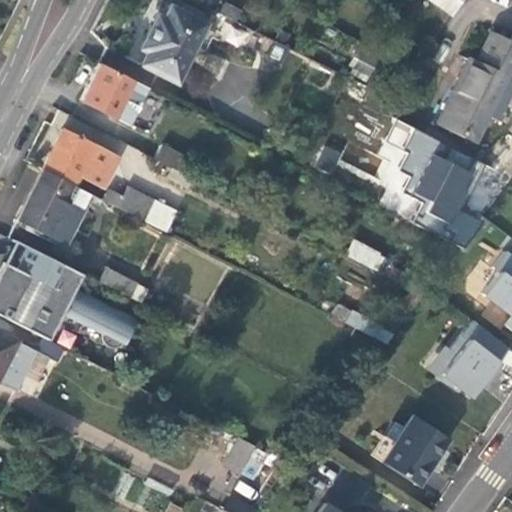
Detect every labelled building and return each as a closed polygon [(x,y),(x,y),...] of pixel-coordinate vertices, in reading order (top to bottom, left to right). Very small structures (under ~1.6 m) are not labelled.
[(426,0),(452,17),(464,0),(426,0)] [(139,64),(176,83),(206,23),(169,4),(163,17),(156,14),(138,48),(145,51),(139,64)] [(437,121),(475,140),(491,107),(501,111),(511,88),(511,44),(490,33),(475,63),(468,59),(437,121)] [(147,88),(96,63),(78,100),(128,125),(147,88)] [(457,208),(480,162),(395,119),(376,155),(385,159),(374,181),(388,189),(386,194),(420,211),(415,221),(467,247),(481,220),(457,208)] [(41,169),(70,184),(72,185),(77,175),(102,188),(117,158),(61,129),(41,169)] [(153,159),(168,166),(177,171),(184,157),(160,145),(153,159)] [(325,146),(315,165),(329,172),(338,153),(325,146)] [(70,184),(41,169),(16,219),(45,234),(62,243),(87,193),(72,185),(70,184)] [(111,179),(101,200),(141,220),(151,199),(111,179)] [(151,199),(141,220),(164,231),(174,211),(151,199)] [(351,241),(344,255),(369,269),(377,253),(351,241)] [(0,316),(35,334),(44,339),(58,313),(100,331),(100,332),(99,334),(99,335),(100,337),(100,339),(100,340),(101,341),(102,342),(103,344),(104,344),(105,346),(106,346),(108,347),(109,347),(111,347),(112,347),(114,347),(115,347),(117,346),(118,346),(119,345),(120,344),(121,342),(122,342),(134,318),(71,286),(78,273),(67,268),(25,246),(13,268),(5,263),(0,261),(0,316)] [(511,257),(504,251),(492,267),(498,271),(481,293),(511,316),(504,325),(511,330),(511,257)] [(104,266),(97,280),(128,296),(135,283),(104,266)] [(147,289),(135,283),(128,296),(139,303),(147,289)] [(419,297),(410,289),(395,307),(405,315),(419,297)] [(336,304),(331,316),(344,323),(350,311),(336,304)] [(496,362),(507,348),(471,319),(447,349),(453,354),(436,376),(454,390),(457,386),(469,396),(483,378),(488,381),(501,365),(496,362)] [(373,337),(384,342),(392,333),(380,327),(373,337)] [(17,339),(0,330),(0,371),(1,370),(14,344),(17,339)] [(14,344),(1,370),(5,372),(15,373),(25,353),(18,345),(14,344)] [(436,376),(453,354),(447,349),(443,345),(426,368),(436,376)] [(380,460),(416,483),(446,438),(410,415),(402,426),(380,460)] [(252,446),(235,437),(221,463),(239,472),(252,446)] [(258,449),(252,446),(239,472),(251,478),(261,459),(255,455),(258,449)] [(180,511),(182,509),(170,503),(165,511),(180,511)] [(337,511),(325,503),(318,511),(337,511)]
